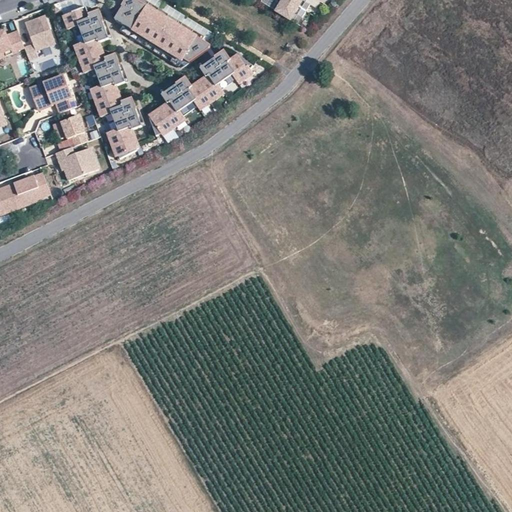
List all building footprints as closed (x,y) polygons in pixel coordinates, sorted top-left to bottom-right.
[(205,38),(143,0),(127,0),(115,20),(124,26),(120,32),(179,68),(181,65),(185,67),(209,51),(211,46),(203,41),(205,38)] [(275,0),(262,0),(261,2),(294,22),(298,16),(302,18),(306,12),(287,0),(283,0),(281,5),(277,2),(278,2),(275,0)] [(287,0),(306,12),(310,5),(306,2),(307,0),(287,0)] [(89,15),(86,7),(72,13),(73,13),(64,17),(69,30),(79,26),(85,42),(75,46),(85,74),(95,70),(101,86),(91,90),(102,118),(112,114),(118,130),(108,134),(117,158),(119,157),(120,160),(137,150),(137,149),(139,148),(132,130),(142,126),(136,109),(132,99),(122,103),(116,86),(126,83),(119,65),(116,56),(106,59),(100,43),(109,39),(103,21),(99,12),(89,15)] [(55,45),(44,17),(24,25),(32,46),(35,53),(55,45)] [(103,21),(109,39),(113,38),(106,20),(103,21)] [(190,25),(209,39),(213,34),(194,20),(190,25)] [(23,49),(17,33),(10,36),(12,40),(8,42),(4,32),(0,33),(0,59),(17,53),(16,52),(23,49)] [(35,53),(32,46),(23,49),(28,62),(37,59),(35,53)] [(162,135),(163,137),(186,121),(180,112),(194,102),(200,111),(225,94),(219,85),(233,76),(239,85),(254,74),(251,70),(253,67),(241,57),(240,58),(238,56),(230,61),(224,53),(217,58),(200,69),(206,78),(192,88),(186,80),(177,85),(162,96),(168,104),(150,117),(151,119),(150,119),(157,137),(162,135)] [(200,69),(217,58),(215,55),(198,66),(200,69)] [(119,65),(126,83),(129,81),(123,64),(119,65)] [(72,97),(64,75),(30,88),(39,110),(72,97)] [(162,96),(177,85),(175,82),(160,93),(162,96)] [(139,108),(136,109),(142,126),(145,125),(139,108)] [(86,134),(79,116),(62,123),(68,140),(73,138),(76,147),(89,142),(85,134),(86,134)] [(99,170),(91,149),(75,155),(72,148),(57,154),(59,161),(61,161),(65,171),(69,182),(99,170)] [(51,193),(44,173),(20,182),(21,184),(16,186),(15,184),(0,189),(0,213),(1,215),(39,200),(39,198),(51,193)]
